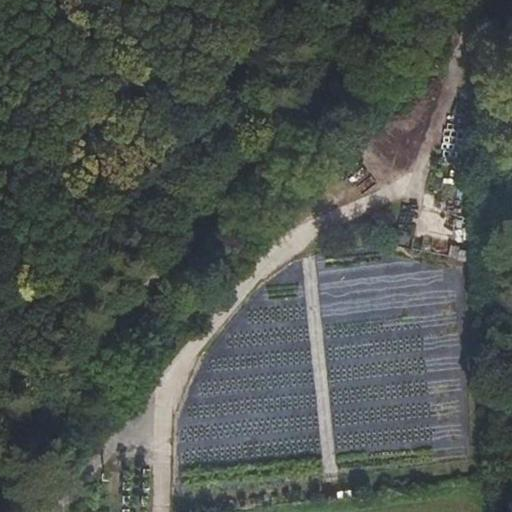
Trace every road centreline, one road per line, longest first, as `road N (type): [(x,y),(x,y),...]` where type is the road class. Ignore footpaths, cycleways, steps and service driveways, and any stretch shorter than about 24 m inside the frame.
road 1 (track): [(375,0),(0,458)]
road 2 (unknown): [(310,235),(334,482)]
road 3 (unknown): [(334,482),(160,505)]
road 4 (unknown): [(334,482),(482,462)]
